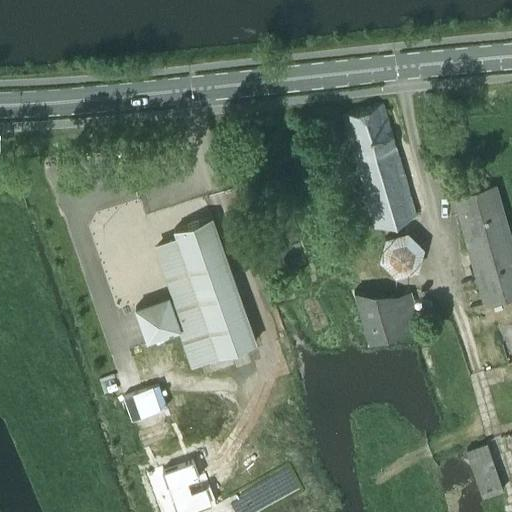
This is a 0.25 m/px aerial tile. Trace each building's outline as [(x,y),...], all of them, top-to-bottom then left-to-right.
[(417,212),(390,124),(383,99),(343,111),(377,224),(417,212)] [(511,242),(495,185),(453,197),(483,304),(511,296),(511,242)] [(168,294),(136,306),(148,339),(180,327),(193,362),(256,339),(212,214),(175,228),(178,238),(156,246),(175,298),(170,299),(168,294)] [(265,223),(277,255),(287,252),(276,219),(265,223)] [(288,264),(278,267),(281,275),(291,272),(288,264)] [(351,290),(367,342),(419,326),(409,296),(351,290)] [(503,489),(487,442),(466,449),(482,496),(503,489)] [(188,469),(162,484),(165,489),(178,511),(218,511),(221,510),(202,478),(195,481),(188,469)]
